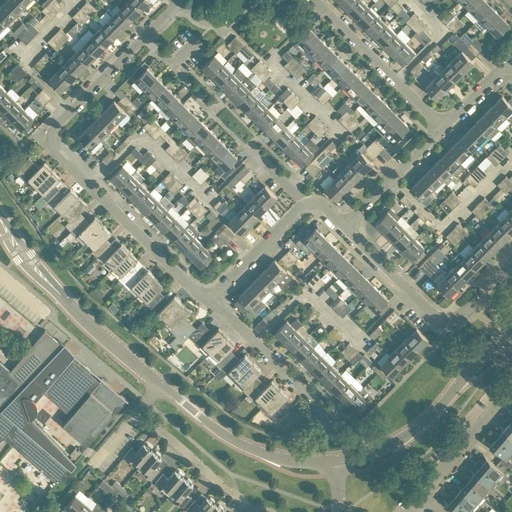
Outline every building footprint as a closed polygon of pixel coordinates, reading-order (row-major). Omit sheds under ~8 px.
[(15,15),(24,6),(18,0),(6,0),(3,3),(15,15)] [(50,2),(51,0),(45,0),(41,4),(44,7),(46,6),(54,15),(59,11),(50,2)] [(61,0),(51,0),(50,2),(59,11),(64,6),(60,2),(61,0)] [(133,19),(142,10),(132,0),(120,0),(117,3),(121,7),(133,19)] [(151,0),(150,0),(132,0),(142,10),(151,0)] [(349,10),(358,0),(340,0),(340,1),(349,10)] [(358,19),(370,7),(363,0),(358,0),(349,10),(358,19)] [(461,0),(470,8),(478,0),(461,0)] [(479,17),(491,5),(485,0),(478,0),(470,8),(479,17)] [(0,17),(6,24),(15,15),(3,3),(0,6),(0,17)] [(80,8),(89,17),(94,12),(85,3),(80,8)] [(488,26),(500,14),(491,5),(479,17),(474,22),(483,31),(488,26)] [(51,19),(54,15),(46,6),(44,7),(42,10),(51,19)] [(124,28),(133,19),(121,7),(112,16),(124,28)] [(367,27),(379,16),(370,7),(358,19),(367,27)] [(85,21),(89,17),(80,8),(76,12),(85,21)] [(446,23),(455,14),(450,10),(441,19),(446,23)] [(81,25),(85,21),(76,12),(72,16),(81,25)] [(410,25),(419,16),(415,12),(406,21),(410,25)] [(450,28),(459,19),(455,14),(446,23),(450,28)] [(497,35),(509,23),(500,14),(488,26),(497,35)] [(115,37),(124,28),(112,16),(103,25),(115,37)] [(376,36),(388,25),(379,16),(367,27),(376,36)] [(414,29),(423,20),(419,16),(410,25),(414,29)] [(450,28),(454,32),(463,23),(459,19),(450,28)] [(423,29),(427,25),(423,20),(414,29),(416,32),(414,34),(425,45),(432,38),(423,29)] [(39,31),(34,26),(30,22),(25,27),(34,36),(39,31)] [(106,46),(115,37),(103,25),(94,34),(106,46)] [(385,45),(397,33),(388,25),(376,36),(385,45)] [(31,39),(34,36),(25,27),(21,30),(31,39)] [(303,53),(308,49),(320,37),(311,28),(312,27),(311,27),(294,44),(303,53)] [(69,37),(65,33),(60,28),(56,32),(65,41),(69,37)] [(26,44),(31,39),(21,30),(17,35),(26,44)] [(61,46),(65,41),(56,32),(51,37),(61,46)] [(394,54),(406,42),(397,33),(385,45),(394,54)] [(97,55),(106,46),(94,34),(85,43),(97,55)] [(236,35),(231,40),(240,49),(245,45),(236,35)] [(467,46),(468,45),(458,36),(453,41),(462,50),(453,59),(465,71),(474,62),(472,60),(472,59),(476,55),(467,46)] [(57,50),(61,46),(51,37),(48,41),(57,50)] [(317,58),(328,46),(320,37),(308,49),(317,58)] [(97,55),(85,43),(80,38),(71,47),(76,52),(88,63),(97,55)] [(480,51),(484,47),(475,38),(471,43),(480,51)] [(406,42),(394,54),(403,63),(415,52),(406,42)] [(476,55),(480,51),(471,43),(468,45),(467,46),(476,55)] [(240,49),(240,50),(248,58),(253,53),(245,45),(240,49)] [(326,67),(337,55),(328,46),(317,58),(326,67)] [(428,53),(431,56),(437,50),(434,46),(428,53)] [(79,72),(88,63),(76,52),(67,61),(79,72)] [(425,61),(431,56),(428,53),(422,58),(425,61)] [(212,75),(224,63),(215,54),(203,66),(212,75)] [(44,55),(38,61),(41,64),(47,58),(44,55)] [(335,76),(346,64),(337,55),(326,67),(335,76)] [(289,69),(298,60),(293,56),(284,65),(289,69)] [(264,64),(260,60),(260,59),(251,68),(255,72),(264,64)] [(302,65),(306,69),(311,64),(306,59),(301,64),(298,60),(289,69),(293,74),(302,65)] [(455,80),(465,71),(453,59),(444,68),(455,80)] [(70,81),(79,72),(67,61),(59,70),(70,81)] [(410,70),(415,75),(424,66),(419,61),(410,70)] [(14,77),(23,68),(19,63),(10,72),(14,77)] [(221,84),(233,72),(224,63),(212,75),(221,84)] [(259,77),(268,68),(264,64),(255,72),(259,77)] [(344,84),(355,73),(346,64),(335,76),(344,84)] [(455,80),(444,68),(439,64),(431,73),(435,77),(447,89),(455,80)] [(297,78),(306,69),(302,65),(293,74),(297,78)] [(145,88),(157,76),(148,68),(149,67),(148,66),(135,79),(145,88)] [(230,93),(242,81),(248,75),(239,67),(233,72),(221,84),(230,93)] [(18,81),(27,72),(23,68),(14,77),(18,81)] [(264,81),(269,76),(273,72),(268,68),(259,77),(264,81)] [(61,91),(70,81),(59,70),(49,79),(61,91)] [(314,73),(308,80),(310,82),(316,76),(314,73)] [(352,93),(364,82),(355,73),(344,84),(352,93)] [(251,90),(257,84),(248,75),(242,81),(230,93),(239,102),(251,90)] [(154,97),(166,85),(157,76),(145,88),(154,97)] [(438,98),(447,89),(435,77),(426,86),(438,98)] [(315,95),(324,86),(319,82),(310,91),(315,95)] [(361,102),(373,90),(364,82),(352,93),(361,102)] [(163,106),(175,94),(166,85),(154,97),(163,106)] [(319,100),(328,91),(324,86),(315,95),(319,100)] [(283,100),(292,91),(288,87),(279,96),(283,100)] [(39,92),(48,101),(52,97),(43,88),(39,92)] [(260,99),(251,90),(239,102),(248,111),(260,99)] [(370,111),(382,99),(373,90),(361,102),(370,111)] [(0,107),(4,112),(16,100),(7,91),(0,97),(0,107)] [(287,105),(296,96),(292,91),(283,100),(287,105)] [(323,104),(328,99),(332,95),(328,91),(319,100),(323,104)] [(44,105),(48,101),(39,92),(35,96),(44,105)] [(130,107),(134,103),(125,94),(121,98),(130,107)] [(172,115),(183,103),(175,94),(163,106),(172,115)] [(511,96),(508,101),(502,95),(493,105),(505,116),(511,109),(511,96)] [(291,109),(296,104),(301,100),(296,96),(287,105),(291,109)] [(134,111),(130,107),(121,98),(117,102),(115,100),(105,109),(117,121),(122,116),(126,111),(130,115),(134,111)] [(257,120),(269,108),(260,99),(248,111),(257,120)] [(379,120),(391,108),(382,99),(370,111),(379,120)] [(13,121),(25,109),(16,100),(4,112),(13,121)] [(134,111),(138,107),(134,103),(130,107),(134,111)] [(181,124),(193,112),(183,103),(172,115),(181,124)] [(496,126),(505,116),(493,105),(484,114),(496,126)] [(266,129),(278,117),(269,108),(257,120),(266,129)] [(388,129),(400,117),(391,108),(379,120),(388,129)] [(25,109),(13,121),(22,130),(34,118),(25,109)] [(108,130),(117,121),(105,109),(96,119),(108,130)] [(343,123),(352,114),(347,109),(338,118),(343,123)] [(190,133),(202,121),(193,112),(181,124),(190,133)] [(347,128),(356,119),(352,114),(343,123),(347,128)] [(487,134),(496,126),(484,114),(475,122),(487,134)] [(143,115),(140,118),(146,123),(143,126),(147,130),(156,121),(152,117),(149,120),(143,115)] [(311,128),(320,119),(316,115),(307,124),(311,128)] [(275,138),(287,126),(278,117),(266,129),(275,138)] [(400,117),(388,129),(398,138),(409,126),(400,117)] [(100,139),(108,130),(96,119),(88,127),(100,139)] [(315,133),(324,124),(320,119),(311,128),(315,133)] [(347,128),(350,131),(351,131),(360,122),(356,119),(347,128)] [(152,135),(161,126),(156,121),(147,130),(152,135)] [(198,142),(210,130),(202,121),(190,133),(186,137),(194,146),(198,142)] [(478,144),(487,134),(475,122),(466,132),(478,144)] [(320,137),(324,133),(329,128),(324,124),(315,133),(320,137)] [(156,139),(160,134),(165,130),(161,126),(152,135),(156,139)] [(284,147),(296,135),(287,126),(275,138),(284,147)] [(90,148),(100,139),(88,127),(79,136),(78,135),(77,136),(90,148)] [(208,151),(220,139),(210,130),(198,142),(208,151)] [(469,152),(478,144),(466,132),(458,140),(469,152)] [(293,156),(305,144),(296,135),(284,147),(293,156)] [(121,143),(124,146),(130,140),(127,137),(121,143)] [(217,160),(228,148),(220,139),(208,151),(217,160)] [(379,153),(384,148),(375,139),(370,144),(379,153)] [(170,153),(179,144),(175,140),(166,149),(170,153)] [(327,154),(336,145),(332,140),(323,149),(327,154)] [(460,162),(469,152),(458,140),(448,150),(460,162)] [(119,152),(124,146),(121,143),(115,149),(119,152)] [(509,152),(505,149),(500,143),(495,148),(504,157),(509,152)] [(174,157),(183,148),(179,144),(170,153),(174,157)] [(302,165),(314,153),(305,144),(293,156),(302,165)] [(366,148),(367,147),(363,144),(359,148),(358,148),(348,157),(352,161),(364,172),(373,163),(371,161),(375,157),(366,148)] [(375,157),(379,153),(370,144),(367,147),(366,148),(375,157)] [(179,162),(184,156),(188,152),(183,148),(174,157),(179,162)] [(224,178),(230,172),(231,172),(240,163),(235,159),(238,157),(228,148),(217,160),(220,163),(215,169),(224,178)] [(500,161),(504,157),(495,148),(491,152),(500,161)] [(143,163),(152,153),(148,149),(139,159),(143,163)] [(319,163),(327,154),(323,149),(305,167),(310,172),(319,163)] [(452,170),(460,162),(448,150),(440,158),(452,170)] [(107,164),(116,155),(111,151),(102,160),(107,164)] [(496,165),(500,161),(491,152),(487,156),(496,165)] [(147,167),(151,163),(156,158),(152,153),(143,163),(147,167)] [(33,189),(36,186),(53,169),(44,161),(39,167),(29,157),(15,171),(26,182),(25,182),(33,189)] [(455,173),(452,170),(440,158),(431,168),(442,179),(443,179),(448,183),(452,187),(460,178),(455,173)] [(355,181),(364,172),(352,161),(343,169),(355,181)] [(120,186),(132,174),(121,162),(110,173),(113,175),(111,176),(120,186)] [(310,172),(314,176),(323,167),(319,163),(310,172)] [(241,179),(250,170),(245,165),(227,183),(232,187),(241,179)] [(487,174),(483,170),(478,165),(474,169),(483,178),(487,174)] [(196,179),(206,170),(201,166),(192,175),(196,179)] [(433,188),(442,179),(431,168),(422,177),(433,188)] [(46,202),(59,189),(54,184),(61,178),(53,169),(36,186),(43,194),(40,196),(46,202)] [(346,190),(355,181),(343,169),(334,178),(346,190)] [(478,183),(483,178),(474,169),(471,172),(470,174),(478,183)] [(201,184),(205,179),(210,175),(206,170),(196,179),(201,184)] [(244,183),(254,173),(250,170),(241,179),(244,183)] [(166,185),(175,176),(170,172),(161,181),(166,185)] [(10,173),(6,177),(10,181),(14,177),(10,173)] [(129,194),(141,183),(132,174),(120,186),(129,194)] [(346,190),(334,178),(330,174),(320,183),(337,199),(346,190)] [(474,187),(478,183),(470,174),(466,178),(474,187)] [(511,174),(509,178),(506,175),(501,180),(510,190),(511,187),(511,174)] [(170,190),(179,181),(175,176),(166,185),(170,190)] [(433,188),(422,177),(413,185),(412,184),(411,185),(418,192),(415,194),(421,200),(424,197),(424,198),(433,188)] [(506,193),(510,190),(501,180),(497,184),(506,193)] [(174,193),(178,190),(183,184),(179,181),(170,190),(174,193)] [(138,203),(150,192),(141,183),(129,194),(138,203)] [(224,195),(232,187),(227,183),(220,190),(224,195)] [(277,197),(276,195),(265,185),(256,194),(268,206),(277,197)] [(62,213),(79,196),(71,188),(64,194),(59,189),(46,202),(52,208),(55,205),(62,213)] [(461,200),(457,195),(452,191),(448,195),(457,204),(461,200)] [(147,212),(159,200),(150,192),(138,203),(147,212)] [(259,215),(268,206),(256,194),(247,203),(259,215)] [(409,208),(413,203),(404,194),(400,199),(409,208)] [(156,221),(174,204),(165,195),(159,200),(147,212),(156,221)] [(448,195),(446,197),(443,195),(438,200),(441,203),(444,199),(453,208),(457,204),(448,195)] [(70,231),(84,218),(79,213),(87,204),(79,196),(62,213),(69,220),(64,225),(70,231)] [(190,210),(199,201),(195,196),(186,205),(190,210)] [(494,206),(489,201),(485,197),(480,202),(489,210),(494,206)] [(449,213),(453,208),(444,199),(441,203),(440,204),(449,213)] [(226,206),(223,203),(220,200),(214,206),(220,212),(226,206)] [(194,214),(203,205),(199,201),(190,210),(194,214)] [(485,214),(489,210),(480,202),(476,206),(485,214)] [(250,224),(259,215),(247,203),(238,212),(250,224)] [(165,230),(181,215),(172,206),(174,204),(156,221),(165,230)] [(199,218),(208,209),(203,205),(194,214),(199,218)] [(419,216),(423,212),(416,206),(413,210),(419,216)] [(481,219),(485,214),(476,206),(472,210),(481,219)] [(397,220),(396,219),(399,216),(391,208),(376,222),(385,232),(397,220)] [(247,227),(250,224),(238,212),(229,221),(243,235),(249,229),(247,227)] [(425,221),(428,218),(423,212),(419,216),(425,221)] [(511,231),(511,214),(509,212),(501,220),(511,231)] [(174,239),(186,227),(190,223),(181,215),(165,230),(174,239)] [(84,243),(86,241),(103,224),(95,216),(89,223),(84,218),(70,231),(76,237),(77,236),(84,243)] [(406,229),(398,221),(397,220),(385,232),(395,241),(406,229)] [(503,241),(511,232),(511,231),(501,220),(491,230),(503,241)] [(468,232),(463,227),(459,223),(454,227),(463,236),(468,232)] [(97,257),(110,244),(105,239),(112,232),(103,224),(86,241),(94,249),(91,251),(97,257)] [(231,239),(236,234),(226,225),(222,230),(231,239)] [(314,249),(326,237),(317,228),(318,227),(317,226),(313,231),(310,228),(301,237),(314,249)] [(183,248),(195,236),(186,227),(174,239),(183,248)] [(459,241),(463,236),(454,227),(450,231),(459,241)] [(415,238),(408,231),(406,229),(395,241),(403,250),(415,238)] [(227,243),(231,239),(222,230),(218,234),(227,243)] [(494,251),(503,241),(491,230),(482,239),(494,251)] [(455,245),(459,241),(450,231),(446,236),(455,245)] [(59,241),(55,236),(51,240),(55,245),(59,241)] [(192,257),(204,245),(195,236),(183,248),(192,257)] [(322,257),(334,245),(326,237),(314,249),(322,257)] [(424,247),(418,241),(415,238),(403,250),(417,263),(426,254),(422,249),(424,247)] [(486,259),(494,251),(482,239),(474,247),(486,259)] [(111,270),(130,251),(122,242),(115,249),(110,244),(97,257),(103,262),(111,270)] [(204,245),(192,257),(202,266),(213,254),(204,245)] [(331,266),(343,254),(334,245),(322,257),(331,266)] [(476,269),(486,259),(474,247),(464,257),(476,269)] [(286,253),(295,262),(299,257),(290,248),(286,253)] [(123,284),(137,270),(131,265),(138,259),(130,251),(111,270),(118,277),(117,278),(119,280),(123,284)] [(440,260),(437,257),(433,252),(428,257),(436,263),(440,260)] [(290,266),(295,262),(286,253),(281,257),(290,266)] [(341,275),(353,264),(343,254),(331,266),(341,275)] [(286,270),(290,266),(281,257),(277,261),(275,259),(266,268),(278,280),(284,286),(293,276),(288,271),(287,271),(286,270)] [(439,266),(436,263),(428,257),(420,266),(424,270),(430,275),(439,266)] [(467,278),(476,269),(464,257),(456,266),(467,278)] [(92,262),(86,269),(90,273),(96,267),(92,262)] [(350,284),(361,272),(353,264),(341,275),(350,284)] [(297,265),(293,268),(300,275),(304,272),(297,265)] [(458,287),(467,278),(456,266),(446,275),(458,287)] [(269,289),(278,280),(266,268),(257,277),(269,289)] [(140,294),(156,277),(148,269),(142,275),(137,270),(123,284),(129,289),(132,286),(140,294)] [(359,293),(370,281),(361,272),(350,284),(359,293)] [(312,286),(321,277),(316,273),(307,282),(312,286)] [(450,295),(458,287),(446,275),(438,284),(450,295)] [(150,310),(163,297),(158,292),(165,285),(156,277),(140,294),(137,297),(144,304),(150,310)] [(260,298),(269,289),(257,277),(248,286),(260,298)] [(316,291),(325,281),(321,277),(312,286),(316,291)] [(368,302),(380,291),(370,281),(359,293),(368,302)] [(238,294),(240,297),(235,302),(245,313),(260,298),(248,286),(243,291),(242,290),(238,294)] [(387,301),(389,299),(380,291),(368,302),(377,311),(382,315),(391,306),(387,301)] [(166,320),(183,303),(175,295),(168,302),(163,297),(150,310),(156,315),(159,312),(166,320)] [(334,308),(343,300),(339,295),(330,304),(334,308)] [(285,305),(291,299),(287,296),(282,302),(285,305)] [(339,313),(347,304),(343,300),(334,308),(339,313)] [(279,311),(285,305),(282,302),(276,308),(279,311)] [(185,318),(191,311),(183,303),(166,320),(174,328),(171,330),(176,336),(170,342),(172,344),(166,350),(169,354),(189,336),(195,329),(185,318)] [(343,317),(347,312),(352,308),(347,304),(339,313),(343,317)] [(307,318),(316,309),(312,305),(303,314),(307,318)] [(267,323),(276,314),(271,309),(262,318),(267,323)] [(311,322),(315,319),(320,313),(316,309),(307,318),(311,322)] [(390,322),(398,313),(394,309),(385,318),(390,322)] [(393,326),(402,318),(398,313),(390,322),(393,326)] [(302,323),(297,318),(290,322),(284,317),(275,326),(278,329),(275,331),(284,341),(296,329),(302,323)] [(208,355),(227,335),(219,327),(212,334),(202,323),(203,322),(202,322),(195,329),(189,336),(194,341),(194,342),(200,348),(208,355)] [(369,334),(374,339),(383,330),(378,325),(369,334)] [(329,340),(338,331),(334,327),(325,336),(329,340)] [(429,339),(423,334),(417,327),(408,337),(420,349),(429,339)] [(45,329),(11,370),(0,360),(0,441),(7,434),(14,439),(20,447),(18,449),(57,482),(75,461),(33,416),(35,415),(37,412),(38,409),(38,405),(38,402),(36,400),(43,391),(71,414),(63,424),(88,445),(95,437),(127,400),(128,401),(129,401),(121,394),(119,396),(108,387),(110,384),(102,378),(100,381),(62,348),(64,345),(45,329)] [(293,350),(305,338),(296,329),(284,341),(293,350)] [(334,345),(339,339),(343,336),(338,331),(329,340),(334,345)] [(215,374),(234,355),(229,350),(235,344),(227,335),(208,355),(215,363),(209,369),(215,374)] [(411,358),(420,349),(408,337),(399,346),(411,358)] [(302,359),(314,347),(305,338),(293,350),(302,359)] [(345,356),(354,347),(350,342),(341,351),(345,356)] [(367,351),(370,354),(376,348),(373,345),(367,351)] [(402,366),(411,358),(399,346),(390,355),(402,366)] [(311,368),(323,356),(314,347),(302,359),(311,368)] [(349,360),(358,351),(354,347),(345,356),(349,360)] [(354,364),(363,355),(358,351),(349,360),(354,364)] [(237,379),(254,362),(245,354),(239,360),(234,355),(215,374),(220,379),(226,373),(227,374),(227,373),(229,376),(230,374),(235,380),(237,379)] [(392,376),(402,366),(390,355),(381,364),(392,376)] [(320,376),(332,365),(323,356),(311,368),(320,376)] [(247,395),(260,382),(255,377),(262,370),(254,362),(237,379),(244,386),(241,389),(247,395)] [(377,372),(380,369),(375,364),(372,367),(377,372)] [(329,385),(341,373),(332,365),(320,376),(329,385)] [(383,379),(387,376),(380,369),(377,372),(383,379)] [(338,394),(350,382),(341,373),(329,385),(338,394)] [(264,405),(280,388),(272,380),(265,387),(260,382),(247,395),(253,400),(256,397),(264,405)] [(359,391),(350,382),(338,394),(347,403),(359,391)] [(356,412),(368,400),(373,395),(364,386),(359,391),(347,403),(356,412)] [(267,414),(268,415),(274,421),(288,407),(287,408),(282,403),(288,396),(280,388),(264,405),(270,411),(267,414)] [(244,411),(239,406),(235,410),(240,415),(244,411)] [(511,435),(504,429),(500,434),(496,430),(493,433),(511,449),(511,435)] [(511,449),(493,433),(491,436),(495,440),(491,444),(486,440),(504,455),(500,460),(509,468),(511,465),(511,462),(507,458),(511,452),(511,449)] [(141,465),(153,450),(144,443),(137,451),(132,446),(124,456),(129,461),(132,457),(140,464),(141,465)] [(152,480),(154,478),(160,471),(155,466),(162,458),(153,450),(141,465),(140,464),(138,468),(152,480)] [(509,468),(500,460),(496,464),(483,453),(482,454),(487,458),(483,463),(479,459),(477,462),(500,481),(502,484),(509,476),(505,473),(509,468)] [(498,483),(500,481),(477,462),(474,464),(479,468),(474,473),(490,487),(496,481),(498,483)] [(172,492),(184,477),(175,470),(169,478),(163,473),(155,483),(170,495),(173,492),(172,492)] [(485,493),(490,487),(474,473),(470,478),(466,474),(464,477),(487,497),(488,495),(485,493)] [(184,507),(185,505),(192,497),(187,493),(193,485),(184,477),(172,492),(173,492),(181,499),(178,503),(184,507)] [(481,504),(487,497),(464,477),(461,480),(466,483),(461,488),(477,502),(478,501),(481,504)] [(119,491),(123,486),(115,480),(111,485),(119,491)] [(123,486),(119,491),(126,498),(130,493),(123,486)] [(472,508),(477,502),(461,488),(457,493),(453,489),(451,492),(473,511),(475,510),(472,508)] [(470,511),(473,511),(451,492),(448,495),(453,499),(449,503),(444,499),(443,499),(458,511),(468,511),(470,511)] [(75,511),(84,501),(83,500),(76,494),(64,507),(69,511),(75,511)] [(96,511),(102,506),(98,502),(97,503),(89,496),(84,501),(75,511),(96,511)] [(209,511),(216,504),(207,496),(200,504),(195,500),(187,510),(189,511),(209,511)] [(497,510),(500,508),(487,497),(485,499),(497,510)]
